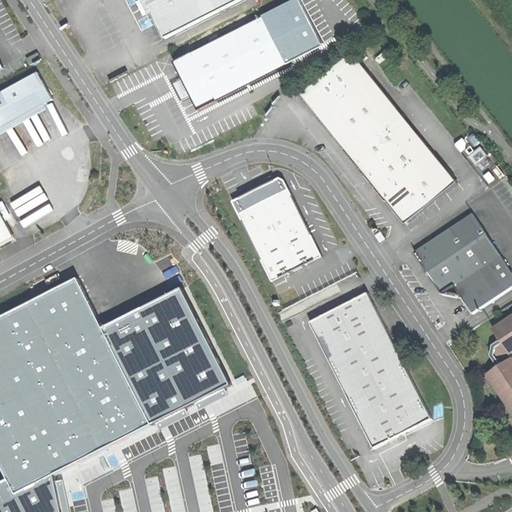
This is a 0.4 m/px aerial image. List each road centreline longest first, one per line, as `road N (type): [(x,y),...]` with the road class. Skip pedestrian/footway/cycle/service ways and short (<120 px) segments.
road 1 (unclassified): [(374,511),(427,485),(457,456),(466,406),(452,372),(326,180),(299,154),(268,146),(230,155),(160,193)]
road 2 (unclassified): [(370,511),(227,255),(194,215),(160,193)]
road 3 (unclassified): [(160,193),(213,262),(347,511)]
road 4 (unclassified): [(160,193),(26,0)]
road 5 (unclassified): [(160,193),(0,280)]
road 6 (unknown): [(175,443),(149,363),(185,341)]
